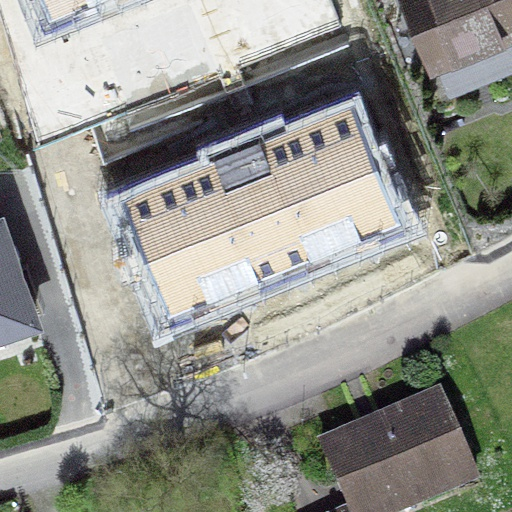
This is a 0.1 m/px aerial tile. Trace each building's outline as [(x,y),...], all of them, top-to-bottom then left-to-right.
[(127,0),(3,0),(21,49),(131,11),(127,0)] [(511,0),(411,0),(445,73),(511,42),(511,0)] [(119,180),(66,197),(93,278),(145,261),(119,180)] [(0,363),(71,339),(30,221),(8,229),(0,205),(0,363)] [(357,504),(361,511),(376,511),(453,477),(422,407),(332,447),(357,504)]
